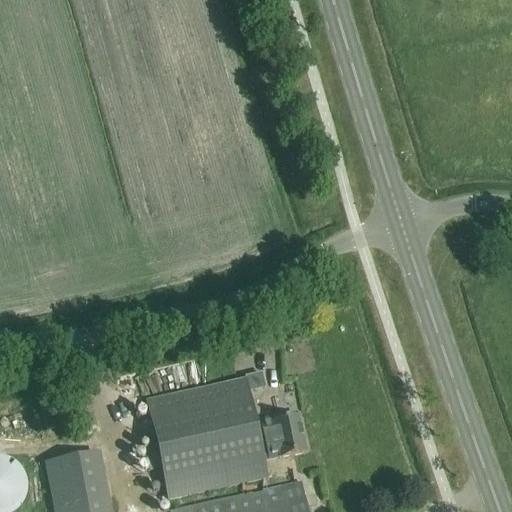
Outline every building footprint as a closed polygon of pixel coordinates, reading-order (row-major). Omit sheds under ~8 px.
[(245,381),(144,403),(167,504),(267,482),(264,464),(279,461),(279,462),(305,456),(296,414),(254,423),(245,381)] [(87,440),(83,420),(72,422),(76,442),(87,440)] [(52,511),(102,511),(92,455),(43,465),(52,511)] [(0,511),(16,511),(18,511),(21,507),(23,503),(24,499),(25,495),(25,491),(25,487),(24,482),(23,478),(21,474),(18,471),(15,468),(11,465),(8,463),(4,462),(0,460),(0,511)] [(306,511),(300,485),(175,511),(306,511)]
